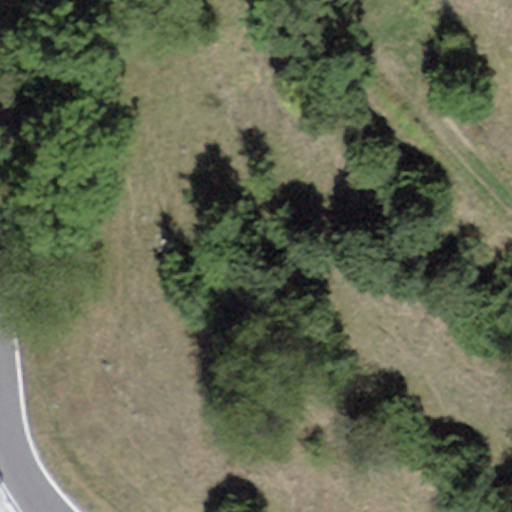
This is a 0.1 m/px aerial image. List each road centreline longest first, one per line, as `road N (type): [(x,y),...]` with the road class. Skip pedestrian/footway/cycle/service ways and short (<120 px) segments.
road 1 (track): [(511,187),(447,133),(422,62),(370,43),(367,0)]
road 2 (tertiary): [(0,376),(44,511)]
